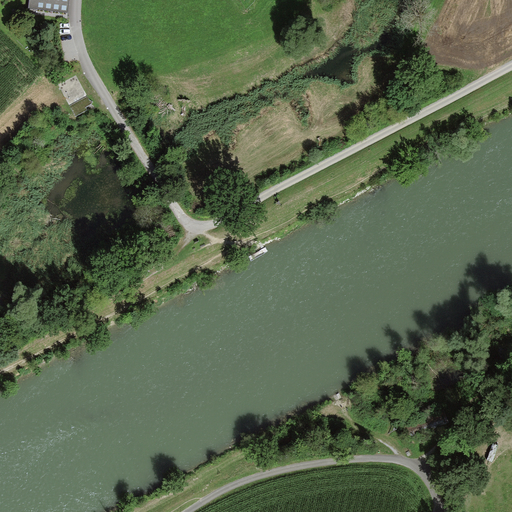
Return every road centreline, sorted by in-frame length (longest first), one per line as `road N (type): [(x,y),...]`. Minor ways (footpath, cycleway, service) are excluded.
road 1 (track): [(511,66),(195,229)]
road 2 (track): [(206,499),(273,471),(358,458),(404,461)]
road 3 (track): [(195,229),(173,209),(99,92)]
road 4 (track): [(511,393),(416,467)]
